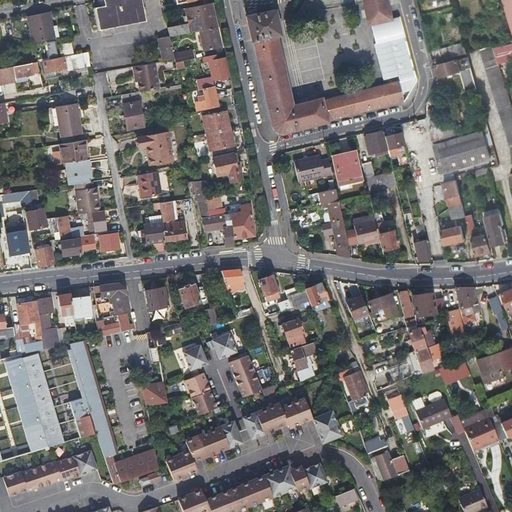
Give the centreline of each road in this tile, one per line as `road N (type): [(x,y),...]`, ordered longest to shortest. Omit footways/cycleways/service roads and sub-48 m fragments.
road 1 (residential): [(279,259),(0,286)]
road 2 (residential): [(258,151),(406,112),(427,80),(408,0)]
road 3 (residential): [(511,269),(405,278),(279,259)]
road 4 (residential): [(225,0),(258,151)]
